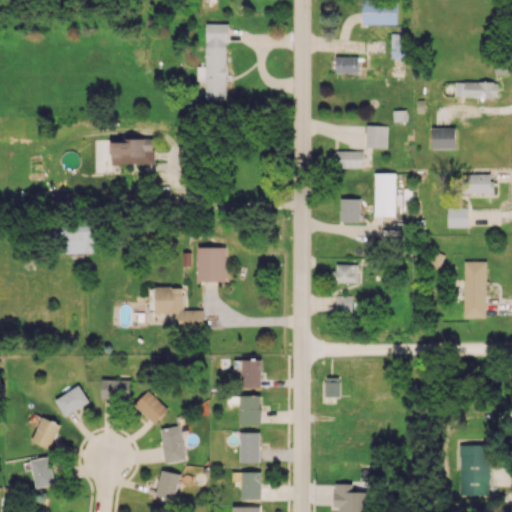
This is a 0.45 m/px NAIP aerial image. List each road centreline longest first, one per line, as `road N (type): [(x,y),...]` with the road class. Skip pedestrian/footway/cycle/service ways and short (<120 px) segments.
road 1 (residential): [(301,511),(302,0)]
road 2 (residential): [(511,347),(301,345)]
